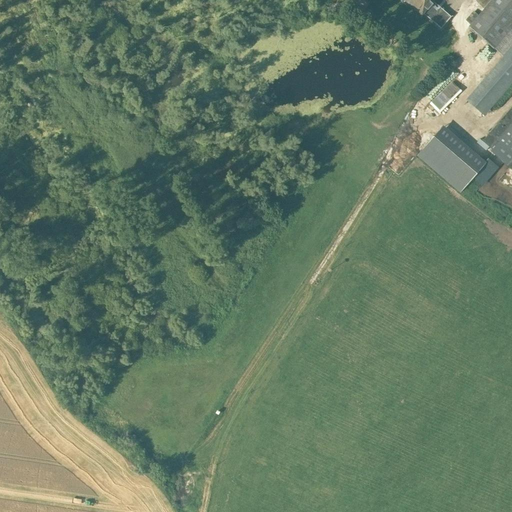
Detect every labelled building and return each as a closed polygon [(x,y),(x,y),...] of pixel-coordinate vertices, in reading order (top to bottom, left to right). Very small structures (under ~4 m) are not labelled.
[(408,0),(412,3),(410,5),(421,15),(422,13),(433,1),(433,0),(408,0)] [(511,0),(491,0),(468,27),(494,49),(511,27),(511,0)] [(451,17),(433,1),(422,13),(441,29),(451,17)] [(511,27),(494,49),(504,58),(511,48),(511,27)] [(505,58),(468,100),(483,113),(511,79),(511,48),(504,58),(505,58)] [(452,83),(431,104),(437,110),(457,89),(452,83)] [(511,109),(511,108),(482,141),(494,152),(501,144),(497,140),(511,123),(511,109)] [(511,123),(497,140),(501,144),(511,153),(511,123)] [(484,164),(443,128),(419,155),(460,191),(484,164)]
